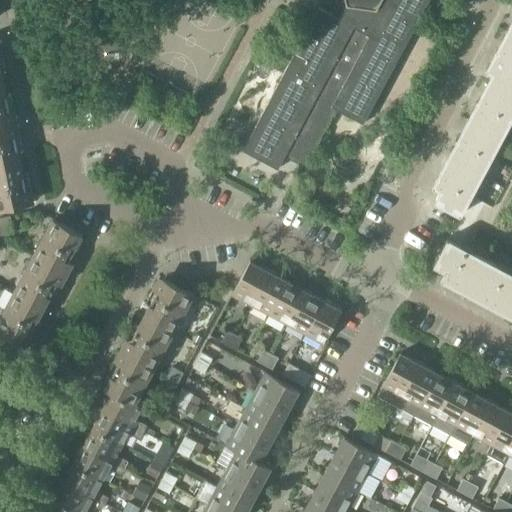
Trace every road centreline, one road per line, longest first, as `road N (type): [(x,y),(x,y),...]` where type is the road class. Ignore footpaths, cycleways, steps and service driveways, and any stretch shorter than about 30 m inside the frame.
road 1 (residential): [(185,210),(155,225),(74,186),(66,142),(112,133),(179,164)]
road 2 (residential): [(372,270),(487,15)]
road 3 (residential): [(185,210),(228,230),(263,228),(336,266),(372,270)]
road 4 (residential): [(322,424),(394,282)]
road 5 (residential): [(394,282),(511,345)]
